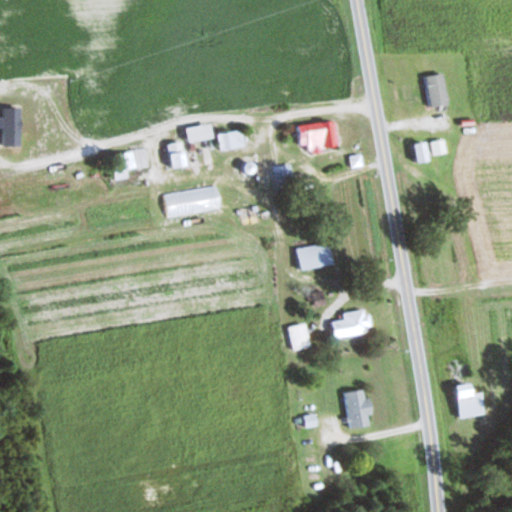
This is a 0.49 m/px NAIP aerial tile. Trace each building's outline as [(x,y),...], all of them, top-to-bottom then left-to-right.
[(301,149),(339,145),(336,121),(299,126),(301,149)] [(189,142),(214,137),(211,123),(187,127),(189,142)] [(230,148),(245,147),(244,131),(229,132),(230,148)] [(187,165),(184,141),(169,143),(172,167),(187,165)] [(274,166),(277,193),(296,191),(293,164),(274,166)] [(221,209),(218,187),(164,193),(167,216),(221,209)] [(302,271),(334,264),(329,242),(297,249),(302,271)] [(441,281),(452,278),(446,250),(435,252),(441,281)] [(311,347),(307,323),(289,327),(294,351),(311,347)] [(474,393),(474,386),(457,387),(458,417),(485,416),(484,392),(474,393)] [(351,428),(373,424),(367,388),(345,392),(351,428)]
